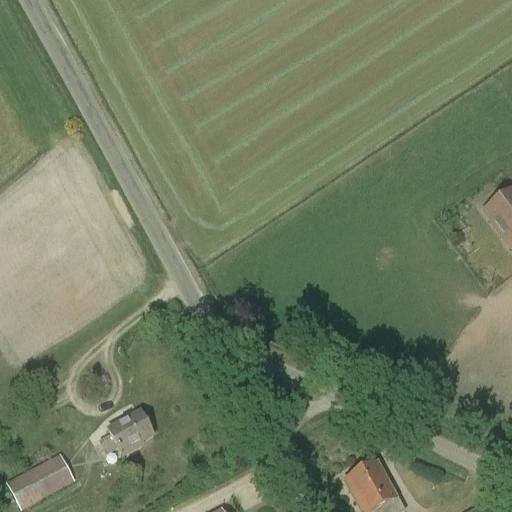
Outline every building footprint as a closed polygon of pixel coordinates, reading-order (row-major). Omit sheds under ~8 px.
[(510,253),(511,251),(511,192),(482,215),(510,253)] [(106,459),(117,453),(121,461),(141,450),(139,446),(152,439),(140,416),(106,434),(109,439),(98,445),(106,459)] [(60,458),(6,487),(19,511),(24,511),(74,486),(60,458)] [(345,485),(359,511),(400,511),(376,467),(345,485)] [(494,511),(489,503),(474,511),(494,511)]
